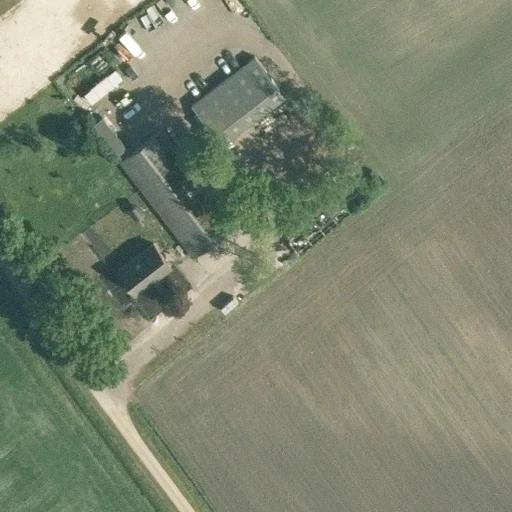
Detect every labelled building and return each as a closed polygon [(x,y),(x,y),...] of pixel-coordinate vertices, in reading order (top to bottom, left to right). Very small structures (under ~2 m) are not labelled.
[(95,44),(77,59),(89,73),(107,58),(95,44)] [(221,143),(284,94),(254,56),(191,105),(221,143)] [(194,258),(237,225),(163,128),(120,161),(194,258)] [(310,223),(342,205),(331,185),(299,203),(310,223)] [(171,267),(153,244),(118,271),(135,294),(171,267)]
